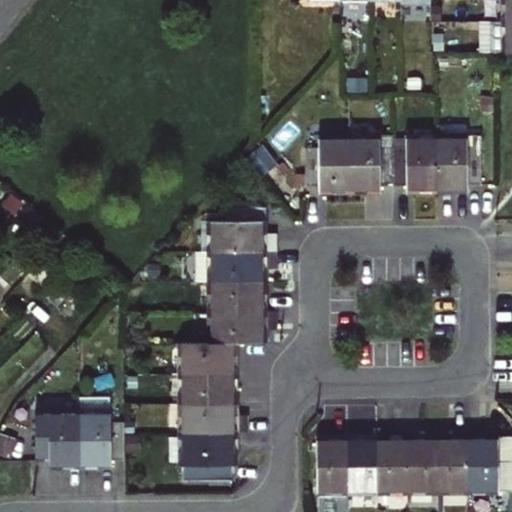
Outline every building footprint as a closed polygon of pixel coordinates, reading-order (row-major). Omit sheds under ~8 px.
[(491,53),(495,53),(511,52),(511,21),(507,22),(491,22),(491,53)] [(393,148),(393,187),(406,186),(406,191),(437,191),(437,138),(407,138),(407,148),(393,148)] [(467,138),(437,138),(437,191),(469,190),(469,186),(482,185),(482,148),(467,148),(467,138)] [(319,191),(351,191),(351,139),(319,139),(319,150),(306,150),(306,186),(319,186),(319,191)] [(351,139),(351,191),(381,191),(381,187),(393,187),(393,148),(380,148),(380,139),(351,139)] [(215,253),(277,253),(277,232),(263,232),(263,221),(267,221),(267,208),(234,208),(234,222),(209,222),(209,235),(204,236),(204,253),(215,253)] [(215,282),(264,282),(264,268),(277,268),(277,253),(215,253),(204,253),(203,276),(201,276),(201,281),(215,282)] [(26,280),(40,292),(61,269),(47,258),(26,280)] [(40,292),(60,308),(79,286),(61,269),(40,292)] [(215,282),(215,312),(268,312),(268,295),(263,295),(264,282),(215,282)] [(216,342),(234,342),(265,342),(265,330),(278,330),(278,312),(268,312),(215,312),(216,342)] [(186,342),(186,372),(239,371),(239,354),(233,354),(234,342),(216,342),(186,342)] [(186,372),(186,404),(234,403),(234,392),(239,392),(239,371),(186,372)] [(80,396),(80,413),(80,464),(111,464),(111,460),(123,460),(123,421),(110,422),(110,396),(80,396)] [(186,404),(186,433),(240,433),(250,433),(250,415),(234,416),(234,403),(186,404)] [(36,413),(36,461),(49,461),(49,464),(80,464),(80,413),(36,413)] [(174,464),(182,464),(186,464),(186,433),(174,433),(174,464)] [(240,453),(240,433),(186,433),(186,464),(182,464),(182,480),(235,481),(235,453),(240,453)] [(317,492),(347,492),(347,434),(330,434),(330,440),(317,440),(317,492)] [(347,434),(347,492),(376,492),(376,439),(366,439),(366,435),(347,434)] [(390,440),(376,439),(376,492),(407,492),(406,435),(390,434),(390,440)] [(450,439),(436,439),(437,492),(467,491),(467,435),(450,434),(450,439)] [(437,492),(436,439),(426,439),(426,435),(406,435),(407,492),(437,492)] [(485,435),(467,435),(467,491),(511,490),(511,436),(497,437),(497,440),(485,440),(485,435)]
